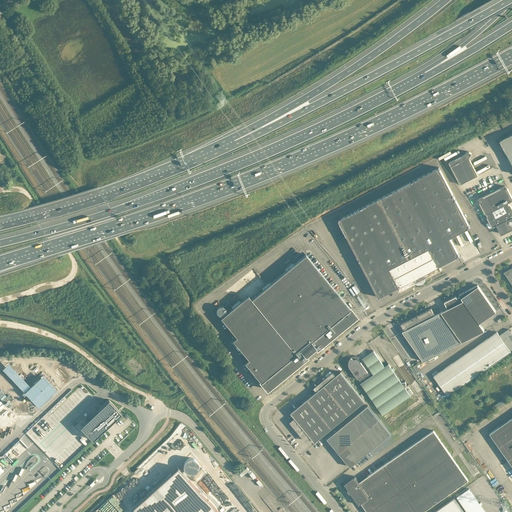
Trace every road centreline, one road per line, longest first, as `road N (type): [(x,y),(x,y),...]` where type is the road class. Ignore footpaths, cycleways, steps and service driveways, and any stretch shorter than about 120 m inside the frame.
road 1 (motorway): [(0,262),(229,186),(511,55)]
road 2 (motorway): [(426,75),(223,172),(0,242)]
road 3 (track): [(241,461),(0,129)]
road 4 (track): [(446,122),(138,257)]
road 5 (motorway): [(508,0),(233,140)]
road 6 (unclassified): [(265,415),(379,317),(483,264)]
road 7 (motorway): [(445,0),(233,140)]
road 8 (motorway): [(233,140),(162,172),(0,223)]
road 9 (track): [(138,257),(129,261),(0,63)]
road 10 (track): [(0,190),(28,194),(74,263),(61,283),(0,300)]
road 11 (track): [(77,185),(73,131),(0,17)]
road 12 (track): [(0,323),(68,341),(159,406)]
road 13 (unknown): [(368,326),(303,241),(256,264),(267,280)]
road 14 (unknown): [(360,315),(265,391),(273,403)]
